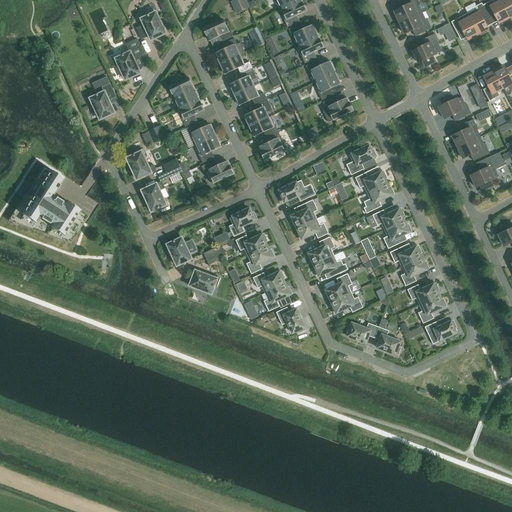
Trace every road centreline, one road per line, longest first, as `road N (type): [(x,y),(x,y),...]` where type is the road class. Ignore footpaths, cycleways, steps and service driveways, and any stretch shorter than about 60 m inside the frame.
road 1 (residential): [(258,190),(329,345),(408,373),(477,339),(375,121)]
road 2 (residential): [(185,37),(258,190)]
road 3 (residential): [(107,154),(185,37)]
road 4 (residential): [(418,96),(475,221)]
road 5 (residential): [(258,190),(375,121)]
road 6 (residential): [(375,121),(317,0)]
road 7 (residential): [(148,239),(258,190)]
